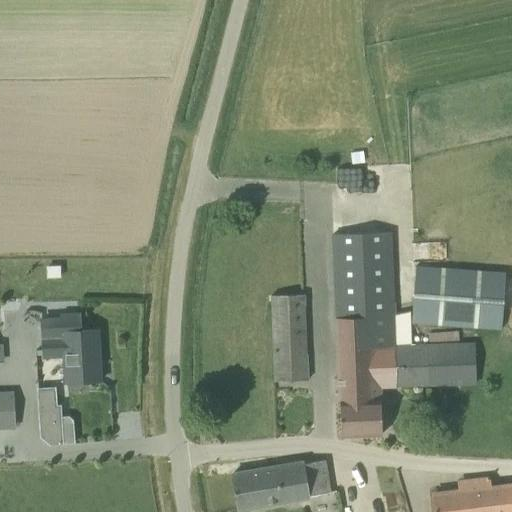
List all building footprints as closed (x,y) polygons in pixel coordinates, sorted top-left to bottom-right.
[(396,314),(392,232),(331,234),(341,436),(382,434),(380,387),(476,383),(474,342),(411,344),(410,310),(396,314)] [(501,329),(506,272),(416,266),(412,322),(501,329)] [(305,294),(291,295),(272,296),(275,381),(307,380),(305,294)] [(65,383),(68,383),(68,390),(73,393),(86,393),(91,388),(90,382),(101,381),(101,380),(98,380),(97,363),(99,363),(97,330),(81,331),(80,314),(61,315),(61,319),(41,319),(43,356),(64,355),(65,383)] [(37,388),(40,437),(50,445),(63,444),(61,405),(57,405),(56,387),(37,388)] [(0,428),(22,427),(20,393),(0,394),(0,428)] [(328,492),(325,460),(303,463),(232,474),(238,510),(313,496),(313,495),(328,492)] [(511,511),(511,484),(491,487),(489,477),(465,480),(470,511),(511,511)] [(470,511),(465,480),(457,481),(458,491),(433,494),(435,511),(470,511)]
